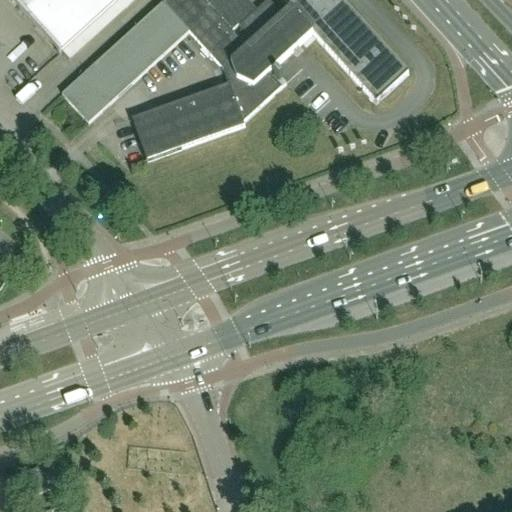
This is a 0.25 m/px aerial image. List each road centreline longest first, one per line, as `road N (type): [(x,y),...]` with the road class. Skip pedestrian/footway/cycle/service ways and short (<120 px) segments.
road 1 (primary): [(511,172),(132,309)]
road 2 (primary): [(169,359),(511,236)]
road 3 (unclassified): [(132,309),(54,201),(0,154)]
road 4 (primary): [(0,419),(169,359)]
road 5 (unclassified): [(234,511),(190,386),(169,359)]
road 6 (primary): [(132,309),(0,355)]
